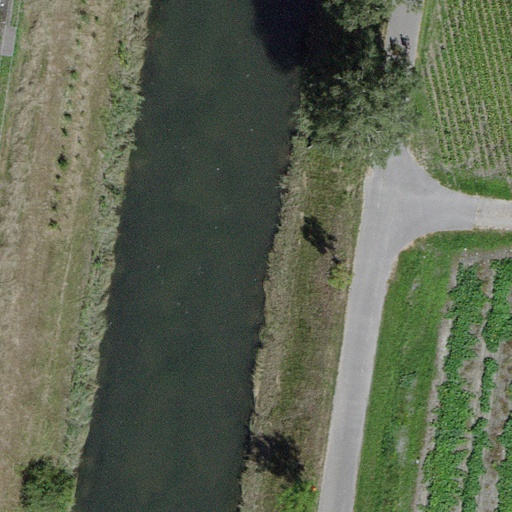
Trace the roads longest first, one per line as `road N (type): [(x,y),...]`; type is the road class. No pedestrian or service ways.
road 1 (track): [(338,511),(415,0)]
road 2 (track): [(385,195),(511,218)]
